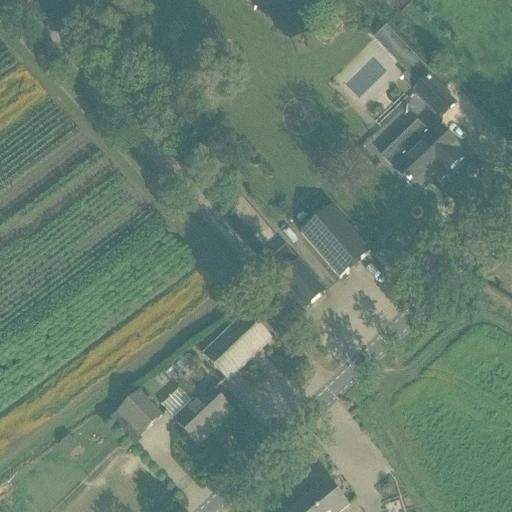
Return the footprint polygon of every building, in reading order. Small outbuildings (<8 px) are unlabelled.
[(386,28),(374,40),(397,64),(408,75),(420,63),(409,51),(386,28)] [(408,75),(403,79),(415,91),(427,79),(428,80),(429,81),(434,77),(420,63),(408,75)] [(415,91),(413,93),(440,120),(454,106),(429,81),(428,80),(427,79),(415,91)] [(418,124),(382,158),(395,171),(401,178),(415,192),(436,172),(442,179),(451,171),(464,158),(457,151),(458,150),(444,136),(439,130),(431,137),(418,124)] [(272,176),(262,165),(253,175),(249,171),(243,178),(256,191),(272,176)] [(302,236),(327,265),(340,281),(370,254),(332,210),(302,236)] [(267,264),(306,309),(325,293),(286,248),(267,264)] [(228,383),(271,341),(246,315),(203,357),(228,383)] [(177,425),(184,433),(198,447),(211,435),(210,433),(216,427),(218,429),(232,415),(218,400),(211,392),(196,407),(180,390),(163,408),(177,425)] [(139,394),(118,414),(140,438),(162,419),(139,394)] [(69,438),(59,447),(68,457),(78,448),(69,438)] [(293,511),(343,511),(348,509),(341,500),(328,484),(293,511)]
